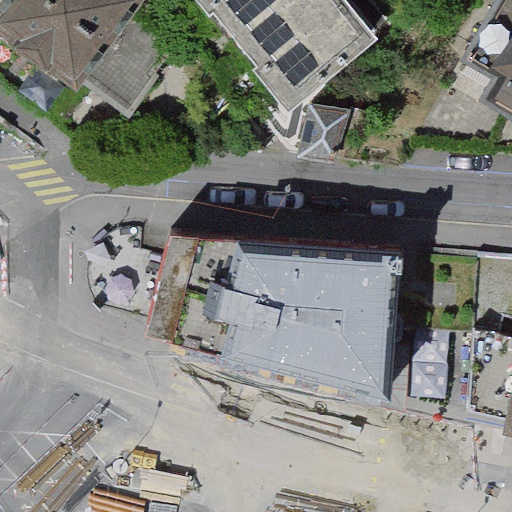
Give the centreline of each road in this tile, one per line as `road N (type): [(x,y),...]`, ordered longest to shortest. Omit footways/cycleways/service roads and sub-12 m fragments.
road 1 (tertiary): [(511,482),(164,396),(0,341)]
road 2 (residential): [(0,185),(102,167),(511,194)]
